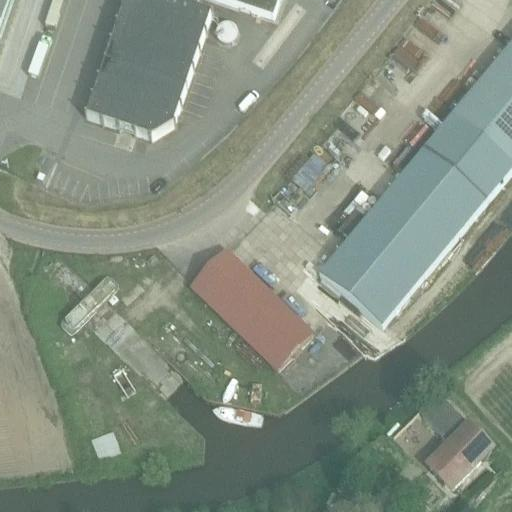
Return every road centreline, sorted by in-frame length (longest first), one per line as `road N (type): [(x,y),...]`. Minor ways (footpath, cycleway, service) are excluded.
road 1 (tertiary): [(0,222),(73,242),(113,243),(186,224),(247,177),(392,0)]
road 2 (unknown): [(212,206),(299,245),(323,232),(471,57),(473,25),(457,0)]
road 3 (unknown): [(44,128),(137,167),(164,166),(238,106),(330,0)]
